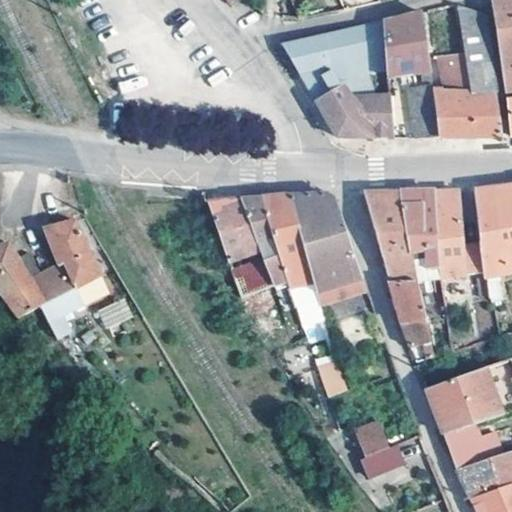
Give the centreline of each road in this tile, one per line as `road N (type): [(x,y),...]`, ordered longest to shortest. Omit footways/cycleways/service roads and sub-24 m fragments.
road 1 (residential): [(339,171),(461,511)]
road 2 (secondary): [(0,148),(302,171)]
road 3 (residential): [(431,0),(233,49)]
road 4 (secondary): [(339,171),(511,161)]
road 5 (residential): [(233,49),(297,132),(302,171)]
